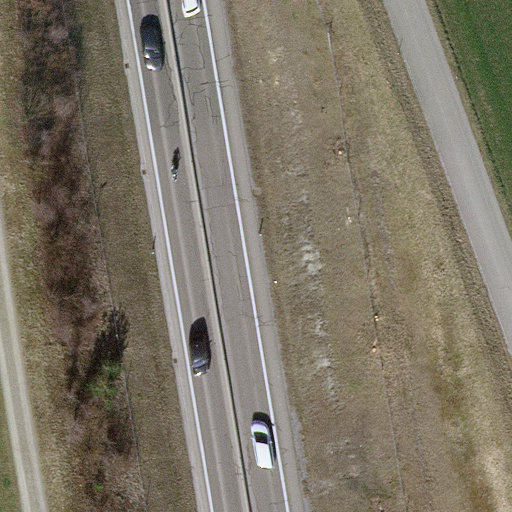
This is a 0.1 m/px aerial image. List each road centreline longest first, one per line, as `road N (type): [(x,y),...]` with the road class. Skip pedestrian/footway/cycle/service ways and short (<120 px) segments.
road 1 (trunk): [(272,511),(188,0)]
road 2 (trunk): [(149,0),(233,511)]
road 3 (trunk): [(414,511),(332,0)]
road 4 (unclassified): [(511,299),(403,0)]
road 5 (track): [(33,511),(0,319)]
